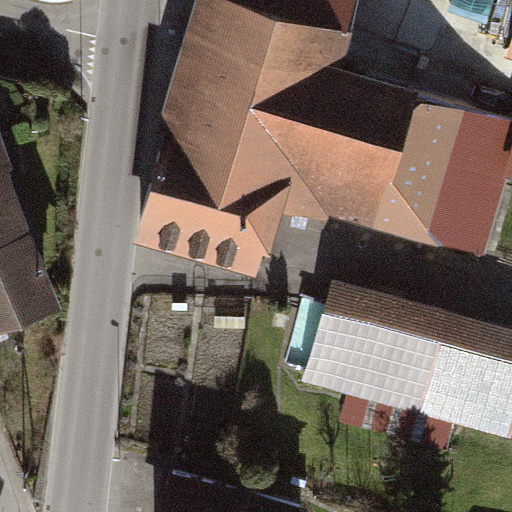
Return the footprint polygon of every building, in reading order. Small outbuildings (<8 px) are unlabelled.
[(207,0),(139,230),(271,269),(293,193),(433,237),(474,99),(429,85),(434,69),(351,44),(363,0),(207,0)] [(0,171),(30,160),(0,76),(0,171)] [(0,171),(0,319),(78,292),(30,160),(0,171)] [(511,319),(344,271),(311,383),(511,442),(511,319)] [(322,511),(327,497),(184,455),(167,511),(322,511)]
